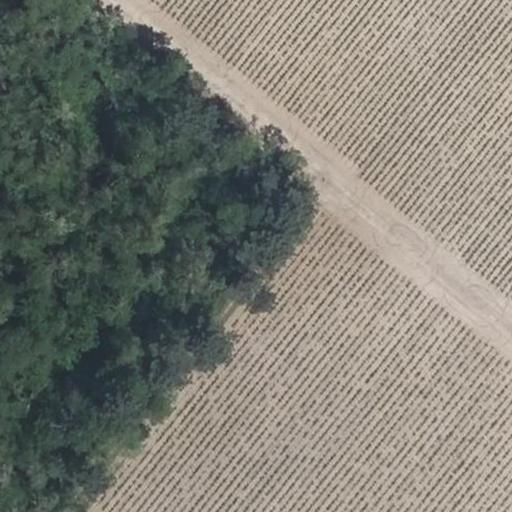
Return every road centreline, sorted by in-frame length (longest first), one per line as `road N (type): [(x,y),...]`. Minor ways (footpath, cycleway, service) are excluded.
road 1 (track): [(99,0),(511,333)]
road 2 (track): [(331,187),(70,511)]
